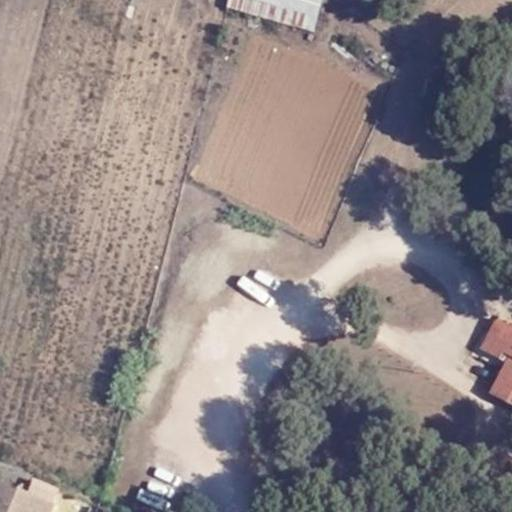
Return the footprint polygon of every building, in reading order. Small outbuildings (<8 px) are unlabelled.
[(318,0),(224,0),(221,12),(309,36),(318,0)] [(214,318),(204,338),(243,357),(260,322),(210,298),(203,313),(214,318)] [(511,399),(511,321),(491,311),(475,341),(501,355),(483,386),(511,399)] [(49,498),(54,483),(31,473),(25,488),(0,477),(0,511),(51,511),(54,505),(56,501),(49,498)] [(75,492),(54,483),(49,498),(56,501),(54,505),(69,510),(75,492)]
